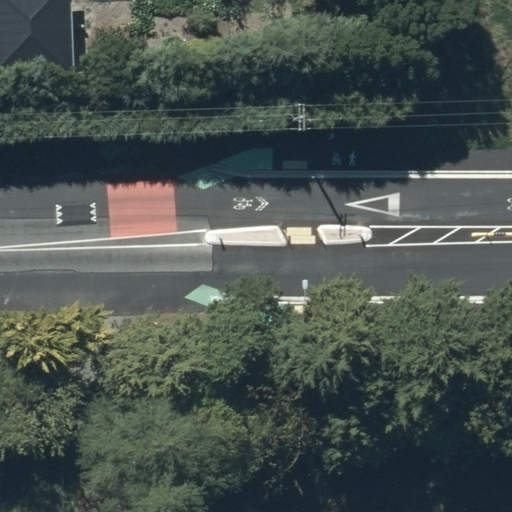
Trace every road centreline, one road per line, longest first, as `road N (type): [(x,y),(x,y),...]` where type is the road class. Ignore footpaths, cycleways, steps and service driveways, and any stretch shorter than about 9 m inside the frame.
road 1 (tertiary): [(64,241),(149,203),(511,201)]
road 2 (tertiary): [(511,268),(142,271),(64,241)]
